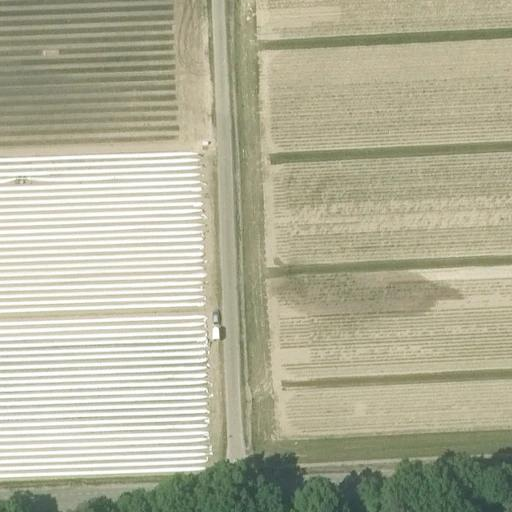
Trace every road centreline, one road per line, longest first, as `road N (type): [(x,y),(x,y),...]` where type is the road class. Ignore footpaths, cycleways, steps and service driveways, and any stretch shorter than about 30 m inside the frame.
road 1 (unclassified): [(226,490),(210,0)]
road 2 (unclassified): [(226,490),(511,477)]
road 3 (unclassified): [(0,502),(226,490)]
